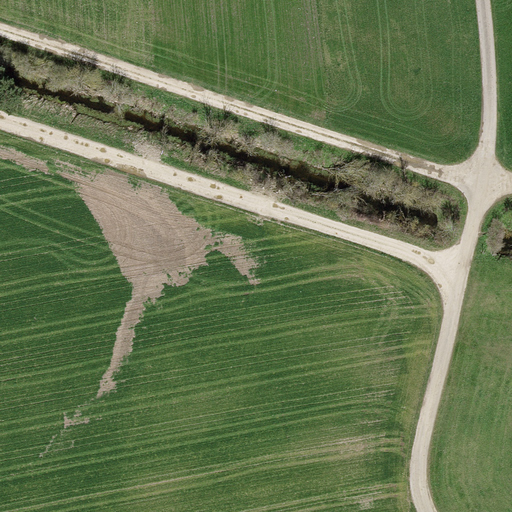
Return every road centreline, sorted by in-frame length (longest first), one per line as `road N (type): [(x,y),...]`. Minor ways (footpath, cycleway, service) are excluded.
road 1 (track): [(0,32),(483,182)]
road 2 (track): [(483,182),(423,448),(428,511)]
road 3 (track): [(483,0),(492,108),(483,182)]
